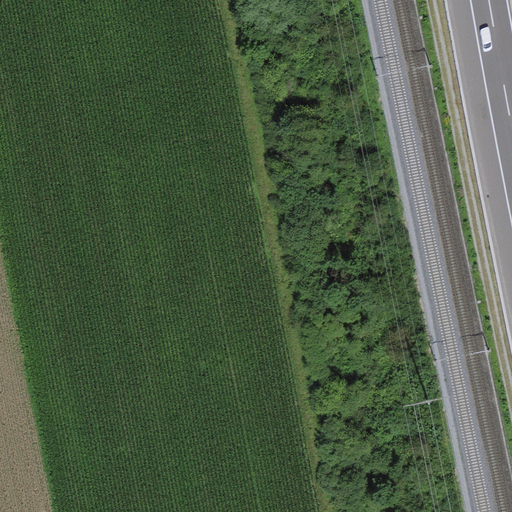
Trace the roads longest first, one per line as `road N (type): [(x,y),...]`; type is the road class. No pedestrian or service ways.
road 1 (track): [(431,0),(511,400)]
road 2 (motorway): [(488,0),(511,128)]
